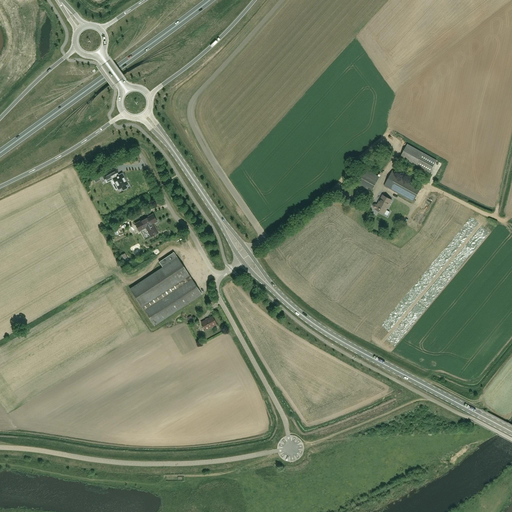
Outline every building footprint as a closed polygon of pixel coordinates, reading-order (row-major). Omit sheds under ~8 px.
[(437,160),(407,144),(400,157),(429,173),(437,160)] [(113,178),(113,179),(118,190),(122,188),(123,190),(127,188),(126,185),(128,184),(122,173),(117,176),(116,173),(118,172),(116,168),(102,175),(105,180),(112,176),(113,178)] [(380,177),(363,168),(355,183),(371,193),(380,177)] [(413,202),(421,187),(392,170),(384,186),(413,202)] [(383,195),(377,205),(376,204),(374,204),(373,206),(373,208),(375,208),(375,209),(384,214),(392,200),(383,195)] [(151,237),(158,233),(154,224),(157,222),(153,214),(135,223),(139,231),(146,228),(151,237)] [(154,325),(202,294),(177,258),(174,252),(159,262),(162,267),(130,289),(154,325)] [(212,325),(216,323),(212,317),(201,323),(205,330),(212,326),(212,325)]
